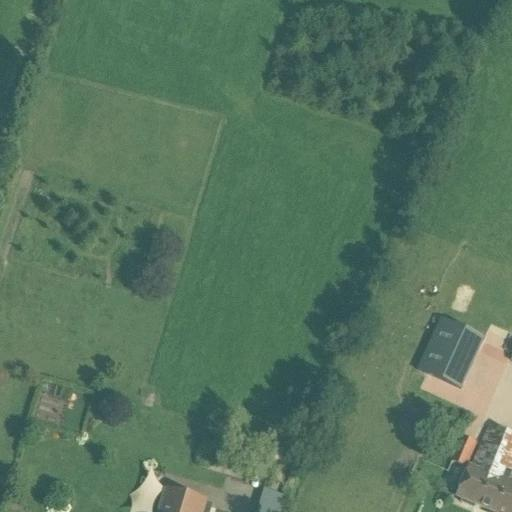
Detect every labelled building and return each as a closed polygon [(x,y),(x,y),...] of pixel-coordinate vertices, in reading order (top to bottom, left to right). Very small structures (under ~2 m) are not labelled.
[(487,323),(501,273),(487,269),(474,319),(487,323)] [(414,397),(474,423),(490,386),(429,360),(414,397)] [(470,470),(458,498),(463,500),(461,505),(478,511),(511,511),(511,483),(509,483),(511,475),(511,437),(490,428),(472,471),(470,470)] [(461,439),(451,463),(466,469),(476,445),(461,439)] [(209,511),(211,508),(183,500),(184,496),(166,491),(162,503),(166,504),(163,511),(209,511)]
